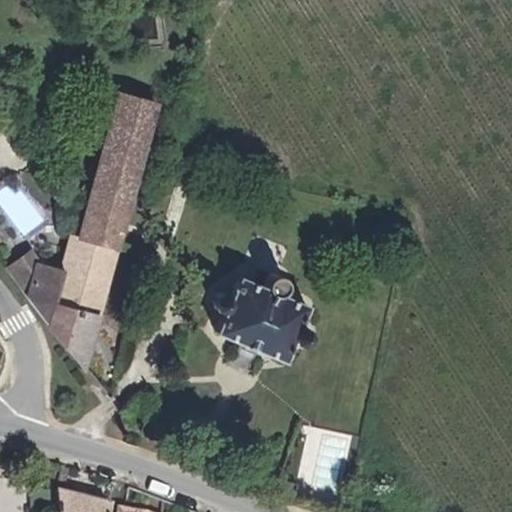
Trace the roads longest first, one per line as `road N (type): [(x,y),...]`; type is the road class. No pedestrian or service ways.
road 1 (unclassified): [(11,427),(277,511)]
road 2 (unclassified): [(0,296),(18,320),(32,374),(11,427)]
